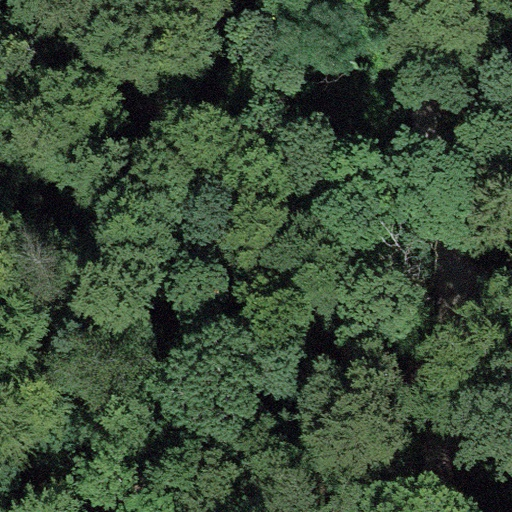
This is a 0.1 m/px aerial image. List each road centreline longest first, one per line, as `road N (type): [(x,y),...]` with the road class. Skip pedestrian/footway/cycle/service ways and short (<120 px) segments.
road 1 (track): [(409,0),(444,337),(447,429),(428,511)]
road 2 (track): [(74,511),(445,377)]
